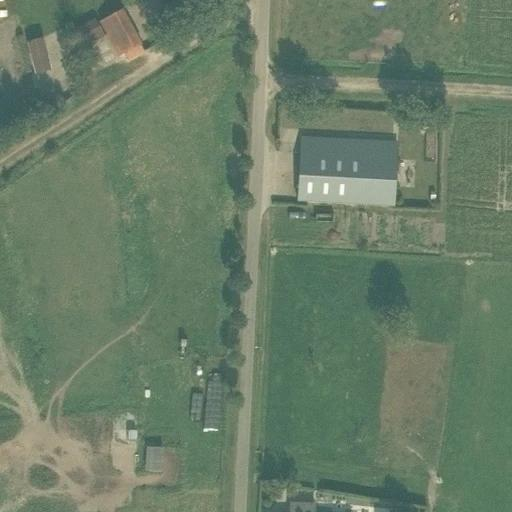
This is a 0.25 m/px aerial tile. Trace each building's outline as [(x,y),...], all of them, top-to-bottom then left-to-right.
[(120,11),(98,22),(117,58),(139,46),(120,11)] [(87,47),(104,36),(93,18),(76,29),(87,47)] [(25,41),(29,74),(47,72),(43,38),(25,41)] [(397,158),(300,154),(297,202),(394,206),(397,158)] [(160,472),(161,448),(143,448),(143,472),(160,472)]
